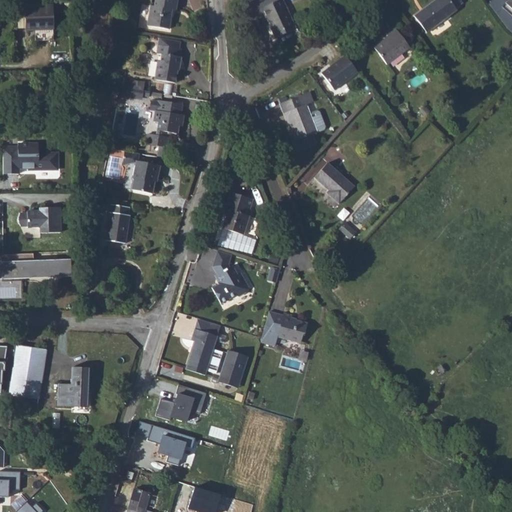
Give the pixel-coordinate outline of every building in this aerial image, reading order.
[(148,4),(145,24),(167,28),(170,8),(174,8),(175,0),(152,0),(152,5),(148,4)] [(249,0),(245,2),(252,15),(265,8),(277,33),(297,24),(285,0),(249,0)] [(428,34),(457,12),(455,10),(462,5),(458,0),(438,0),(415,18),(428,34)] [(511,0),(502,0),(509,5),(504,11),(511,17),(511,0)] [(50,2),(22,3),(23,25),(32,24),(50,24),(50,2)] [(208,8),(195,7),(195,18),(208,18),(208,8)] [(50,24),(32,24),(32,37),(51,37),(50,24)] [(413,48),(399,30),(392,35),(394,37),(377,48),(389,65),(413,48)] [(178,47),(157,44),(155,52),(161,52),(160,60),(157,59),(154,78),(173,81),(176,61),(178,62),(179,54),(177,54),(178,47)] [(359,71),(347,54),(323,71),(336,88),(359,71)] [(130,79),(128,97),(144,98),(145,80),(130,79)] [(306,93),(279,105),(286,122),(289,120),(298,139),(293,142),(297,150),(314,142),(311,134),(315,132),(322,129),(324,128),(317,112),(316,110),(308,114),(303,104),(310,101),(306,93)] [(180,103),(155,99),(152,120),(156,121),(154,134),(145,132),(143,143),(155,145),(154,154),(168,157),(169,147),(164,146),(166,136),(162,135),(162,130),(175,132),(176,125),(180,125),(181,114),(178,113),(180,103)] [(0,146),(0,173),(14,174),(14,168),(31,168),(31,170),(53,170),(53,154),(34,153),(34,144),(14,143),(14,147),(0,146)] [(139,152),(125,150),(122,164),(124,163),(125,163),(127,162),(129,162),(131,161),(133,161),(134,162),(135,162),(136,159),(138,160),(139,152)] [(138,160),(136,159),(135,162),(132,177),(134,178),(132,188),(153,192),(156,172),(158,172),(160,164),(138,160)] [(354,189),(327,165),(314,180),(332,196),(331,198),(339,205),(354,189)] [(234,194),(228,211),(232,212),(230,216),(226,229),(250,237),(256,218),(254,218),(259,203),(234,194)] [(124,211),(107,208),(101,243),(121,247),(125,218),(123,218),(124,211)] [(58,237),(58,211),(38,211),(38,214),(25,214),(25,215),(18,216),(16,222),(18,228),(25,228),(25,230),(38,230),(38,237),(58,237)] [(346,224),(340,230),(352,240),(357,233),(346,224)] [(233,262),(235,255),(222,251),(219,258),(233,262)] [(0,279),(66,277),(66,262),(33,263),(33,254),(1,255),(0,254),(0,279)] [(232,264),(233,262),(219,258),(217,266),(224,283),(216,287),(222,302),(237,296),(240,297),(248,294),(249,290),(246,282),(248,281),(245,274),(241,275),(238,266),(235,267),(232,264)] [(283,271),(276,269),(272,280),(280,282),(283,271)] [(292,315),(284,313),(284,316),(278,314),(271,312),(263,341),(277,345),(279,335),(301,341),(303,333),(305,334),(308,324),(296,321),(296,319),(291,318),(292,315)] [(223,325),(201,318),(198,328),(220,335),(223,325)] [(220,335),(198,328),(195,339),(198,340),(190,367),(208,373),(220,335)] [(41,348),(10,346),(5,395),(36,398),(41,348)] [(221,380),(239,386),(249,356),(230,350),(221,380)] [(88,366),(71,365),(70,383),(59,383),(58,404),(91,405),(92,389),(88,389),(88,366)] [(200,414),(206,393),(178,385),(176,395),(178,395),(176,400),(175,403),(173,402),(161,399),(156,416),(170,420),(171,417),(186,422),(190,411),(200,414)] [(5,403),(11,404),(36,406),(36,398),(5,395),(5,403)] [(3,425),(9,425),(11,404),(5,403),(3,425)] [(147,438),(152,425),(139,421),(135,435),(147,438)] [(192,448),(194,438),(152,425),(147,438),(147,441),(156,444),(156,441),(161,443),(158,451),(168,454),(166,462),(178,466),(184,446),(192,448)] [(0,495),(10,496),(9,489),(20,489),(20,471),(0,470),(0,495)] [(133,487),(126,511),(144,511),(151,492),(133,487)] [(187,510),(194,511),(215,511),(220,495),(194,487),(187,510)] [(41,511),(44,510),(37,502),(32,506),(28,501),(15,511),(41,511)]
